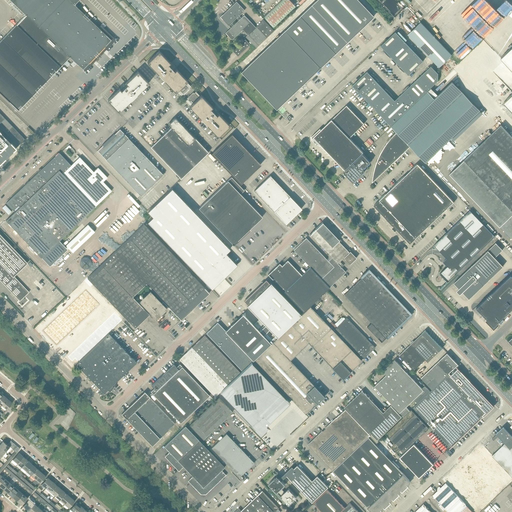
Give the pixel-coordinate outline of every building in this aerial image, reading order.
[(25,16),(0,41),(0,91),(19,110),(70,56),(79,65),(80,66),(83,69),(111,40),(109,37),(110,36),(110,35),(105,30),(100,26),(98,28),(74,5),(77,2),(78,0),(10,0),(26,14),(25,16)] [(285,30),(247,66),(242,72),(242,71),(241,72),(276,109),(277,108),(335,53),(373,17),(374,16),(358,0),(317,0),(300,16),(311,27),(296,41),(285,30)] [(289,0),(281,0),(264,17),(274,28),(296,7),(289,0)] [(236,2),(220,17),(228,26),(229,25),(231,27),(225,33),(232,40),(242,29),(247,35),(245,37),(255,46),(256,47),(274,30),(263,19),(255,27),(244,15),(241,18),(239,16),(244,10),(236,2)] [(421,22),(408,35),(434,63),(438,67),(450,56),(452,55),(421,22)] [(395,32),(381,46),(384,49),(384,50),(383,50),(385,52),(386,54),(402,39),(395,32)] [(238,56),(250,45),(245,39),(233,51),(238,56)] [(391,57),(395,60),(409,46),(402,39),(386,54),(388,56),(391,58),(391,57)] [(398,67),(400,69),(416,54),(409,46),(395,60),(398,64),(397,65),(397,64),(398,67)] [(511,94),(504,102),(511,111),(511,46),(501,58),(511,69),(511,94)] [(191,86),(186,82),(188,81),(176,69),(170,63),(159,51),(147,62),(176,92),(177,91),(181,95),(183,94),(184,95),(190,89),(189,88),(191,86)] [(402,71),(404,72),(405,72),(404,72),(405,71),(408,75),(423,61),(416,54),(400,69),(402,71)] [(438,81),(438,78),(438,73),(431,66),(420,76),(431,88),(438,81)] [(123,86),(134,97),(149,83),(138,71),(126,82),(126,83),(123,86)] [(367,71),(352,85),(359,93),(376,77),(374,76),(371,74),(371,75),(367,71)] [(423,95),(431,88),(420,76),(413,83),(423,95)] [(359,93),(366,100),(381,86),(378,82),(379,82),(377,80),(376,77),(359,93)] [(391,126),(396,131),(410,146),(426,162),(480,110),(452,81),(434,98),(428,91),(391,126)] [(405,97),(412,105),(423,95),(413,83),(409,87),(409,86),(406,87),(404,89),(409,94),(405,97)] [(134,97),(123,86),(120,89),(119,88),(108,100),(119,112),(134,97)] [(381,86),(366,100),(373,107),(389,92),(387,90),(385,89),(385,90),(381,86)] [(391,126),(412,105),(405,97),(409,94),(404,89),(402,91),(401,93),(402,94),(395,100),(380,115),(391,126)] [(200,96),(196,91),(194,93),(193,92),(187,98),(188,99),(186,101),(190,105),(189,106),(218,136),(230,125),(218,113),(212,107),(201,95),(200,96)] [(373,107),(380,115),(395,100),(391,97),(392,96),(392,97),(393,96),(391,94),(389,92),(373,107)] [(320,129),(314,135),(311,137),(314,139),(320,145),(321,144),(345,170),(363,152),(349,138),(364,123),(347,105),(332,119),(321,130),(320,129)] [(0,131),(0,123),(1,122),(21,143),(25,140),(0,113),(0,163),(0,164),(16,148),(0,131)] [(181,179),(208,152),(175,117),(168,124),(171,128),(151,147),(181,179)] [(450,174),(484,209),(488,204),(505,221),(500,226),(511,238),(511,137),(501,125),(477,148),(450,174)] [(120,129),(114,134),(113,134),(115,135),(111,139),(110,138),(110,139),(107,141),(108,142),(104,146),(102,144),(102,145),(103,145),(97,151),(141,196),(163,175),(142,152),(120,129)] [(401,156),(405,151),(407,149),(410,146),(396,131),(392,136),(388,141),(401,156)] [(211,153),(240,184),(261,164),(232,134),(211,153)] [(384,147),(381,153),(391,164),(394,162),(401,156),(388,141),(384,147)] [(98,168),(94,172),(80,157),(71,165),(59,153),(6,203),(15,212),(6,220),(50,266),(68,249),(67,249),(69,248),(73,252),(95,232),(88,224),(66,245),(67,247),(66,248),(59,241),(112,191),(103,182),(107,177),(98,168)] [(374,173),(373,177),(372,182),(391,164),(381,153),(378,158),(376,163),(375,168),(374,173)] [(363,154),(343,172),(353,182),(365,171),(363,169),(370,162),(363,154)] [(411,170),(408,173),(422,188),(432,179),(417,163),(410,170),(411,170)] [(405,176),(405,175),(398,181),(413,197),(422,188),(408,173),(405,176)] [(254,190),(286,224),(302,208),(270,175),(254,190)] [(447,209),(453,203),(454,202),(432,179),(422,188),(444,211),(447,208),(447,209)] [(199,208),(233,245),(235,243),(236,244),(235,242),(247,230),(248,231),(262,217),(228,180),(199,208)] [(392,188),(389,191),(403,206),(413,197),(398,181),(391,188),(392,188)] [(204,281),(209,286),(212,289),(225,277),(237,265),(226,253),(230,249),(172,188),(148,211),(153,217),(148,222),(204,281)] [(422,188),(413,197),(435,220),(442,214),(441,213),(444,211),(422,188)] [(386,193),(379,199),(394,215),(403,206),(389,191),(386,194),(386,193)] [(428,226),(428,227),(435,220),(413,197),(403,206),(425,229),(428,226)] [(392,224),(409,242),(410,243),(416,238),(394,215),(379,199),(379,200),(374,205),(388,221),(389,220),(393,223),(392,224)] [(403,206),(394,215),(416,238),(423,232),(422,231),(425,229),(403,206)] [(470,210),(434,245),(447,258),(443,262),(444,263),(447,266),(440,273),(445,279),(448,281),(495,236),(470,210)] [(327,252),(338,241),(339,240),(322,222),(310,234),(310,235),(327,252)] [(190,312),(192,310),(190,308),(194,305),(208,291),(204,287),(153,234),(144,224),(130,237),(115,251),(146,283),(162,300),(163,301),(165,303),(171,309),(181,320),(188,313),(188,314),(190,312)] [(0,278),(21,301),(29,293),(18,283),(11,276),(26,263),(0,235),(0,278)] [(306,238),(293,250),(305,262),(308,265),(321,279),(334,267),(327,260),(306,238)] [(349,252),(344,246),(338,241),(327,252),(329,255),(338,263),(340,261),(344,258),(350,252),(350,251),(349,252)] [(459,288),(456,290),(460,294),(462,292),(469,299),(487,281),(503,266),(495,257),(503,250),(496,243),(454,283),(459,288)] [(115,251),(84,281),(91,288),(94,285),(135,328),(139,324),(138,322),(148,313),(149,314),(132,296),(146,283),(115,251)] [(356,258),(350,252),(344,258),(350,264),(356,258)] [(334,267),(321,279),(329,287),(337,280),(346,272),(341,267),(338,263),(329,255),(327,260),(334,267)] [(81,262),(81,263),(81,264),(81,265),(81,266),(82,267),(83,267),(83,268),(84,268),(85,269),(86,269),(87,269),(88,268),(89,268),(90,267),(91,266),(91,265),(92,264),(92,263),(92,262),(91,261),(91,260),(90,259),(89,258),(88,258),(87,258),(86,257),(85,258),(84,258),(83,258),(83,259),(82,259),(81,260),(81,261),(81,262)] [(304,312),(310,306),(329,288),(310,268),(302,275),(287,260),(284,263),(285,264),(283,267),(279,263),(268,274),(304,312)] [(389,293),(369,271),(344,294),(365,316),(389,293)] [(494,325),(511,307),(511,274),(476,307),(494,325)] [(255,290),(289,326),(301,315),(271,283),(270,284),(266,280),(255,290)] [(86,290),(82,293),(82,294),(89,301),(92,297),(93,297),(86,290)] [(162,302),(163,301),(162,300),(160,301),(150,290),(139,301),(156,319),(167,308),(162,302)] [(255,290),(244,301),(248,305),(247,306),(266,325),(259,331),(264,336),(269,329),(277,337),(282,333),(289,326),(255,290)] [(82,293),(78,297),(85,304),(89,301),(82,294),(82,293)] [(389,293),(365,316),(371,323),(367,327),(381,342),(410,314),(389,293)] [(78,297),(74,301),(81,308),(85,304),(78,297)] [(92,297),(89,301),(95,308),(96,308),(99,304),(93,297),(92,297)] [(74,301),(70,305),(77,312),(81,308),(74,301)] [(89,301),(85,304),(92,312),(96,308),(95,308),(89,301)] [(85,304),(81,308),(88,315),(88,316),(92,312),(85,304)] [(70,305),(66,308),(73,316),(77,312),(70,305)] [(308,343),(311,346),(331,328),(310,306),(304,312),(301,315),(289,326),(282,333),(299,351),(308,343)] [(66,308),(62,312),(69,319),(73,316),(66,308)] [(81,308),(77,312),(84,319),(88,316),(88,315),(81,308)] [(62,312),(58,316),(65,323),(69,319),(62,312)] [(77,312),(73,316),(80,323),(84,319),(77,312)] [(114,312),(110,316),(118,324),(122,321),(114,313),(114,312)] [(225,331),(230,336),(219,347),(242,370),(244,369),(254,359),(271,343),(243,314),(238,319),(237,318),(234,321),(234,322),(225,331)] [(58,316),(54,319),(61,327),(65,323),(58,316)] [(73,316),(69,319),(76,327),(80,323),(73,316)] [(110,316),(107,320),(114,328),(118,324),(110,316)] [(363,359),(375,348),(346,318),(335,329),(363,359)] [(54,319),(50,323),(57,330),(61,327),(54,319)] [(69,319),(65,323),(72,330),(76,327),(69,319)] [(107,320),(103,324),(110,332),(114,328),(107,320)] [(225,331),(217,322),(206,333),(219,347),(230,336),(225,331)] [(50,323),(46,327),(47,327),(53,334),(57,330),(50,323)] [(65,323),(61,327),(68,334),(72,330),(65,323)] [(103,324),(99,327),(106,335),(110,332),(103,324)] [(46,327),(43,330),(43,331),(50,338),(53,334),(47,327),(46,327)] [(61,327),(57,330),(64,338),(68,334),(61,327)] [(99,327),(95,331),(103,339),(106,335),(99,327)] [(311,346),(343,379),(362,360),(361,360),(331,328),(311,346)] [(57,330),(53,334),(60,341),(61,342),(64,338),(57,330)] [(410,344),(399,355),(404,360),(402,362),(411,372),(412,372),(414,370),(425,359),(428,362),(442,348),(425,330),(410,344)] [(95,331),(91,335),(99,343),(103,339),(95,331)] [(76,364),(77,365),(77,364),(89,377),(88,377),(90,380),(91,379),(101,389),(100,389),(104,393),(104,392),(109,388),(110,390),(113,387),(112,386),(137,362),(109,333),(108,334),(106,336),(102,340),(98,344),(96,346),(94,347),(90,351),(86,355),(82,359),(76,364)] [(290,360),(299,351),(282,333),(277,337),(271,343),(254,359),(274,381),(293,363),(290,360)] [(53,334),(50,338),(57,345),(61,342),(60,341),(53,334)] [(91,335),(87,338),(87,339),(95,346),(99,343),(91,335)] [(196,343),(192,347),(228,385),(231,382),(240,372),(204,335),(199,340),(200,341),(197,344),(196,343)] [(87,338),(83,342),(91,350),(95,346),(87,339),(87,338)] [(83,342),(79,346),(87,354),(91,350),(83,342)] [(79,346),(75,350),(83,358),(87,354),(79,346)] [(215,397),(218,394),(220,392),(228,385),(192,347),(187,351),(188,352),(186,355),(184,354),(179,359),(215,397)] [(68,356),(68,357),(72,361),(75,358),(78,362),(83,358),(75,350),(68,356)] [(458,364),(447,353),(421,378),(432,389),(458,364)] [(375,386),(404,417),(410,411),(406,407),(414,399),(417,403),(430,391),(426,388),(423,390),(401,367),(395,359),(388,365),(386,367),(382,371),(386,375),(375,386)] [(251,362),(220,392),(251,425),(255,428),(254,429),(255,429),(260,434),(263,431),(264,431),(268,427),(266,425),(290,402),(251,362)] [(306,414),(324,396),(293,363),(274,381),(306,414)] [(156,391),(153,394),(180,423),(209,395),(182,366),(179,369),(174,364),(151,385),(156,391)] [(458,368),(451,375),(449,373),(430,391),(417,403),(413,408),(451,448),(494,406),(458,368)] [(370,432),(377,440),(401,416),(391,405),(383,412),(362,390),(344,407),(346,409),(369,433),(370,432)] [(145,392),(122,414),(125,417),(127,419),(151,444),(152,445),(152,446),(175,424),(174,422),(145,393),(145,392)] [(219,397),(190,425),(204,439),(233,412),(219,397)] [(7,399),(2,405),(7,409),(12,403),(7,399)] [(337,475),(346,466),(354,458),(363,450),(372,441),(368,437),(370,435),(369,434),(369,433),(346,409),(337,418),(336,417),(325,428),(326,428),(323,431),(322,431),(308,444),(333,471),(337,475)] [(429,428),(411,410),(410,411),(404,417),(385,434),(403,453),(429,428)] [(224,467),(185,426),(164,446),(170,452),(166,455),(165,456),(166,458),(169,461),(168,462),(174,467),(175,467),(177,470),(178,470),(179,470),(180,470),(184,467),(193,476),(188,481),(192,485),(191,486),(197,492),(198,491),(201,494),(202,495),(204,495),(205,494),(206,494),(209,491),(209,492),(215,486),(214,486),(216,485),(222,480),(221,479),(224,476),(225,475),(225,474),(224,473),(221,470),(224,467)] [(511,435),(503,426),(496,433),(497,434),(492,439),(494,441),(499,436),(505,443),(492,456),(504,468),(511,476),(511,435)] [(226,434),(219,441),(211,448),(239,477),(254,463),(226,434)] [(3,441),(0,444),(0,446),(6,451),(7,452),(8,453),(12,448),(10,446),(7,444),(3,441)] [(410,481),(372,441),(363,450),(401,490),(408,484),(407,484),(410,481)] [(433,464),(414,444),(400,457),(419,477),(433,464)] [(399,492),(401,490),(363,450),(354,458),(393,498),(399,492)] [(19,452),(11,462),(15,466),(17,463),(23,456),(19,452)] [(478,452),(472,458),(477,462),(482,457),(478,452)] [(28,460),(23,456),(17,463),(22,467),(28,460)] [(482,457),(477,462),(481,467),(487,461),(482,457)] [(393,498),(354,458),(346,466),(384,507),(390,501),(393,498)] [(472,458),(465,464),(470,469),(477,462),(472,458)] [(32,464),(28,460),(22,467),(26,471),(32,464)] [(487,461),(481,467),(485,471),(491,466),(487,461)] [(477,462),(470,469),(474,473),(481,467),(477,462)] [(32,464),(26,471),(31,475),(37,468),(32,464)] [(281,477),(283,479),(287,475),(312,502),(328,487),(323,481),(318,476),(317,476),(312,481),(297,465),(294,468),(292,466),(291,467),(286,472),(281,477)] [(381,509),(384,507),(346,466),(337,475),(372,511),(378,511),(381,509)] [(491,466),(485,471),(490,476),(496,471),(491,466)] [(481,467),(474,473),(479,478),(485,471),(481,467)] [(31,475),(36,479),(41,472),(37,468),(31,475)] [(485,471),(479,478),(483,483),(490,476),(485,471)] [(496,471),(490,476),(494,481),(500,475),(496,471)] [(41,472),(36,479),(40,483),(46,476),(41,472)] [(454,475),(446,483),(450,488),(458,480),(454,475)] [(500,475),(494,481),(499,485),(504,480),(500,475)] [(275,478),(269,484),(271,486),(270,487),(272,489),(285,502),(286,502),(288,504),(297,496),(289,488),(284,492),(281,488),(285,484),(281,480),(283,479),(281,477),(280,478),(279,478),(277,476),(275,478)] [(490,476),(483,483),(487,487),(494,481),(490,476)] [(41,484),(46,488),(52,481),(47,477),(41,484)] [(9,482),(5,478),(0,483),(0,486),(3,489),(9,482)] [(458,480),(450,488),(454,492),(463,484),(458,480)] [(504,480),(499,485),(503,490),(509,485),(504,480)] [(52,481),(46,488),(51,492),(57,485),(52,481)] [(494,481),(487,487),(492,492),(499,485),(494,481)] [(3,489),(8,493),(14,486),(9,482),(3,489)] [(445,483),(432,495),(448,511),(472,511),(465,505),(445,483)] [(463,484),(454,492),(459,497),(467,489),(463,484)] [(57,485),(51,492),(55,496),(61,489),(57,485)] [(499,485),(492,492),(496,497),(503,490),(499,485)] [(18,490),(14,486),(8,493),(12,497),(18,490)] [(66,493),(61,489),(55,496),(60,500),(66,493)] [(358,511),(350,503),(345,508),(327,489),(313,503),(321,511),(358,511)] [(467,489),(459,497),(463,501),(471,494),(467,489)] [(12,497),(17,501),(23,494),(18,490),(12,497)] [(239,508),(234,511),(275,511),(277,510),(279,508),(262,491),(241,511),(239,508)] [(60,500),(64,504),(70,497),(66,493),(60,500)] [(28,498),(23,494),(17,501),(22,505),(28,498)] [(471,494),(463,501),(468,506),(476,498),(471,494)] [(29,499),(23,506),(27,510),(33,503),(35,501),(31,497),(29,499)] [(70,497),(64,504),(69,508),(75,501),(70,497)] [(476,498),(468,506),(472,511),(480,503),(476,498)] [(76,502),(70,509),(74,511),(75,511),(81,506),(76,502)] [(33,511),(38,507),(33,503),(27,510),(30,511),(33,511)] [(480,503),(472,511),(473,511),(479,511),(485,508),(480,503)]
